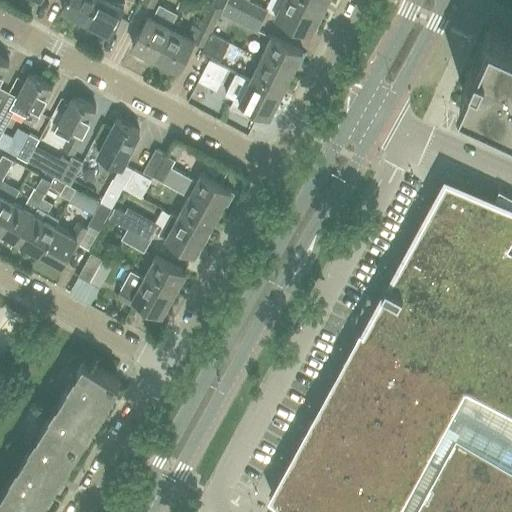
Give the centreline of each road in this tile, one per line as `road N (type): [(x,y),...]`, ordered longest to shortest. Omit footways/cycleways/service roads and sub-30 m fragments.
road 1 (tertiary): [(361,103),(131,511)]
road 2 (tertiary): [(158,511),(384,114)]
road 3 (residential): [(415,128),(216,488),(216,511)]
road 4 (residential): [(270,169),(0,21)]
road 5 (residential): [(270,169),(169,357)]
road 6 (residential): [(357,0),(270,169)]
road 7 (residential): [(169,357),(0,281)]
road 8 (residential): [(169,357),(84,511)]
road 9 (tertiary): [(384,114),(444,0)]
